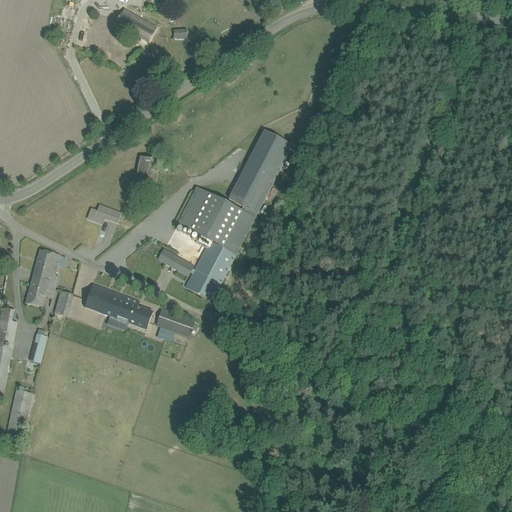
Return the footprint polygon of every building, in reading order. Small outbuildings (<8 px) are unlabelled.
[(125,10),(122,15),(116,25),(148,43),(156,28),(142,21),(143,20),(125,10)] [(231,83),(238,79),(234,73),(227,78),(231,83)] [(257,215),(293,147),(264,133),(229,200),(257,215)] [(134,190),(154,194),(160,162),(141,158),(134,190)] [(197,189),(177,226),(199,237),(195,243),(207,249),(191,280),(186,289),(212,302),(216,293),(255,219),(230,206),(197,189)] [(96,216),(111,222),(117,224),(121,214),(100,207),(96,216)] [(158,260),(189,278),(195,267),(164,250),(158,260)] [(40,252),(33,279),(41,281),(38,288),(54,293),(58,278),(56,277),(61,257),(40,252)] [(41,281),(33,279),(26,304),(42,309),(45,298),(52,300),(54,293),(38,288),(41,281)] [(85,308),(146,331),(153,313),(137,308),(139,303),(93,286),(89,295),(85,308)] [(54,315),(67,318),(73,296),(60,292),(54,315)] [(2,309),(0,319),(0,402),(2,403),(17,326),(10,324),(13,311),(2,309)] [(162,311),(159,320),(156,327),(160,328),(157,338),(165,341),(168,331),(189,339),(195,323),(162,311)] [(30,361),(41,364),(47,339),(36,336),(30,361)] [(3,453),(20,456),(33,394),(23,392),(24,389),(20,389),(19,391),(16,391),(3,453)]
